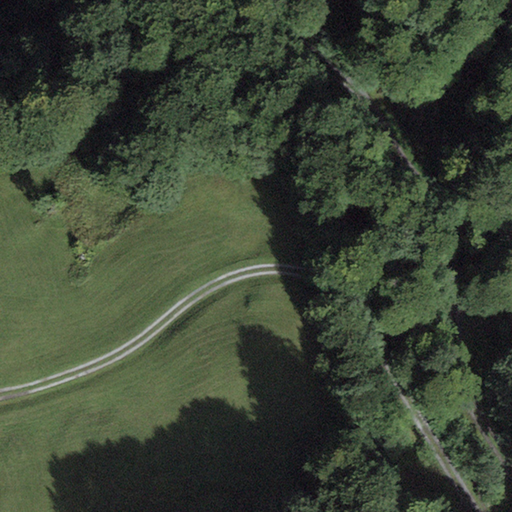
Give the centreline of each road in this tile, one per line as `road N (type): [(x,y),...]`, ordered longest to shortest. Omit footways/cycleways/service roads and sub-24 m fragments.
road 1 (track): [(473,511),(352,299),(308,272),(269,265),(224,272),(112,357),(0,387)]
road 2 (track): [(264,0),(309,57),(355,91),(406,171),(453,222),(457,338),(469,399),(511,469)]
